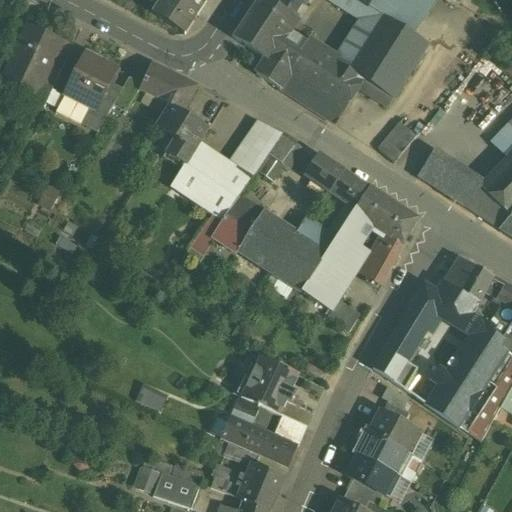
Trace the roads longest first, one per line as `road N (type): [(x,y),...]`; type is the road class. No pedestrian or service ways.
road 1 (residential): [(449,217),(353,370),(295,511)]
road 2 (residential): [(199,62),(449,217)]
road 3 (tertiary): [(199,62),(55,0)]
